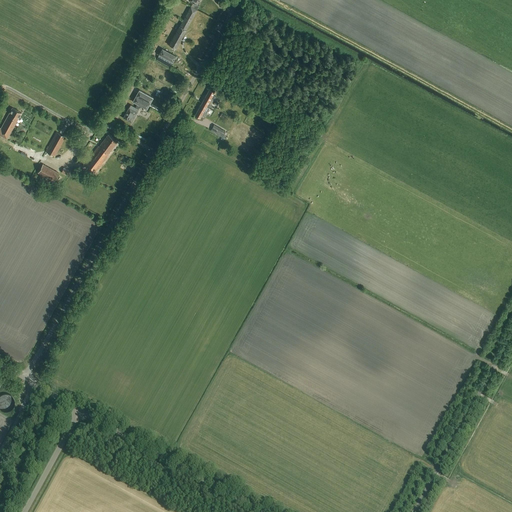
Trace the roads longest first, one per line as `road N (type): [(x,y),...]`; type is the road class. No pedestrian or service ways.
road 1 (unclassified): [(23,378),(153,150)]
road 2 (unclassified): [(262,511),(79,409)]
road 3 (unclassified): [(413,511),(511,334)]
road 4 (unclassified): [(153,150),(238,0)]
road 5 (unclassified): [(153,150),(109,128),(77,126),(7,87)]
